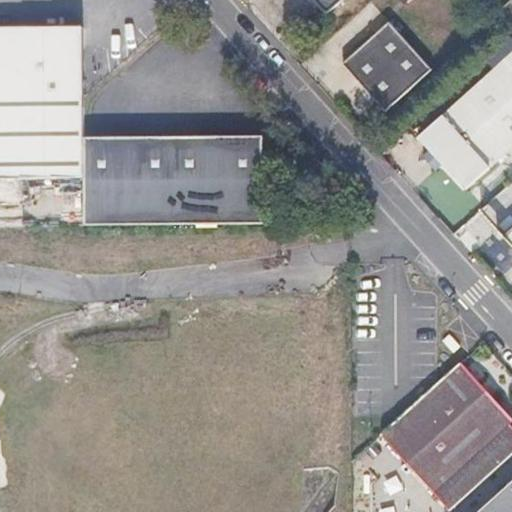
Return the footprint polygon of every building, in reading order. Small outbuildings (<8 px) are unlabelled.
[(312,0),(323,12),(337,0),(312,0)] [(387,23),(340,64),(383,111),(429,69),(387,23)] [(78,26),(0,29),(0,179),(85,177),(81,95),(78,26)] [(511,142),(511,67),(501,57),(418,134),(465,186),(511,142)] [(265,134),(87,137),(88,225),(266,223),(265,134)] [(511,223),(502,233),(511,243),(511,223)] [(449,336),(442,342),(453,354),(460,347),(449,336)] [(511,420),(460,364),(380,437),(450,511),(454,511),(511,460),(511,429),(509,426),(511,423),(511,420)] [(511,511),(511,485),(481,511),(511,511)] [(376,496),(375,511),(405,511),(406,496),(376,496)]
